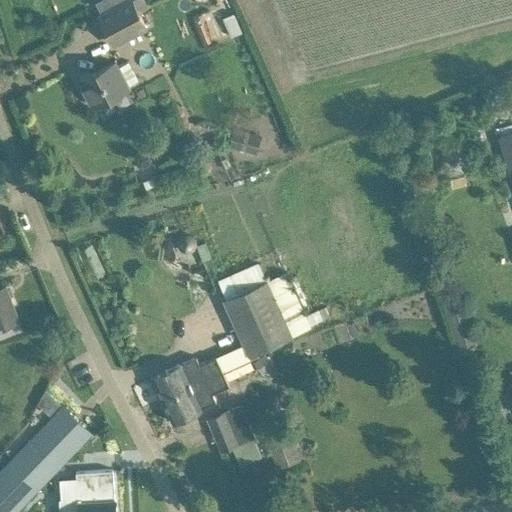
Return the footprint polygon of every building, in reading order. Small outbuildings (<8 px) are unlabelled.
[(102,0),(98,2),(103,13),(118,6),(128,0),(102,0)] [(128,0),(118,6),(103,13),(100,15),(115,43),(146,27),(139,12),(132,0),(128,0)] [(132,0),(139,12),(148,7),(144,0),(132,0)] [(229,8),(209,16),(217,34),(236,26),(229,8)] [(144,54),(135,58),(144,78),(153,74),(144,54)] [(115,61),(80,80),(94,105),(96,104),(101,107),(111,102),(111,96),(112,96),(128,87),(127,85),(138,79),(128,60),(117,66),(115,61)] [(496,87),(481,92),(489,113),(503,108),(496,87)] [(234,127),(229,145),(256,152),(261,134),(234,127)] [(179,237),(178,242),(179,246),(182,250),(187,251),(192,250),(195,246),(197,242),(195,237),(192,234),(187,233),(182,234),(179,237)] [(259,263),(218,282),(227,301),(267,282),(267,281),(259,263)] [(286,273),(267,282),(292,335),(312,326),(286,273)] [(227,301),(224,302),(243,343),(249,355),(292,335),(267,282),(227,301)] [(0,324),(18,317),(17,312),(6,284),(0,286),(0,324)] [(267,353),(257,361),(266,373),(277,365),(267,353)] [(170,368),(152,376),(162,400),(224,373),(216,356),(199,364),(196,356),(181,363),(170,368)] [(224,373),(162,400),(172,421),(202,408),(202,407),(216,400),(213,392),(229,385),(224,373)] [(0,511),(15,511),(92,433),(63,405),(0,470),(0,511)] [(262,455),(253,436),(240,405),(208,419),(221,450),(231,445),(240,465),(262,455)] [(286,429),(266,438),(279,469),(299,460),(286,429)] [(61,497),(59,498),(60,511),(117,511),(116,498),(115,498),(113,469),(76,471),(76,476),(78,496),(61,497)]
